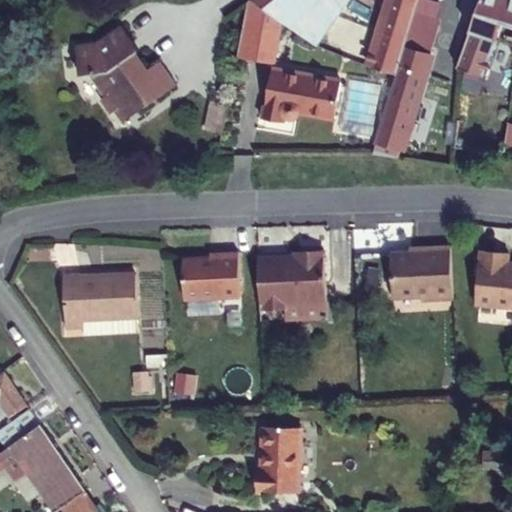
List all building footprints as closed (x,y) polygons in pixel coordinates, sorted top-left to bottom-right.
[(259,0),(248,58),(283,65),(292,18),(267,0),(259,0)] [(429,0),(267,0),(292,18),(328,44),(361,0),(399,0),(381,63),(407,71),(423,19),(429,0)] [(511,0),(483,0),(457,76),(482,84),(502,27),(511,30),(511,0)] [(447,27),(423,19),(407,71),(384,150),(410,155),(447,27)] [(143,48),(126,24),(101,42),(83,42),(82,73),(96,73),(110,95),(105,98),(115,113),(134,100),(141,111),(181,84),(165,60),(152,68),(141,50),(143,48)] [(352,78),(283,65),(273,115),(293,119),(295,110),(296,112),(295,114),(306,116),(306,115),(308,113),(310,110),(344,116),(352,78)] [(510,128),(459,124),(457,153),(508,157),(510,128)] [(269,253),(272,306),(298,305),(297,300),(338,298),(335,245),(314,246),(314,251),(306,252),(269,253)] [(508,248),(481,246),(476,301),(511,304),(511,259),(508,259),(508,248)] [(420,298),(420,302),(454,300),(451,247),(422,249),(422,252),(391,254),(393,299),(420,298)] [(195,295),(251,292),(249,248),(232,249),(232,253),(193,255),(195,295)] [(76,273),(78,326),(96,325),(95,318),(150,316),(148,272),(94,274),(94,272),(76,273)] [(298,305),(298,315),(338,313),(338,298),(297,300),(298,305)] [(0,379),(0,402),(9,396),(16,406),(19,411),(39,397),(18,367),(0,379)] [(0,402),(0,416),(16,406),(9,396),(0,402)] [(42,402),(7,426),(18,442),(53,418),(42,402)] [(117,511),(53,418),(18,442),(0,454),(0,473),(16,462),(24,473),(38,463),(68,505),(82,495),(94,511),(117,511)] [(274,421),(272,487),(310,488),(312,422),(274,421)]
